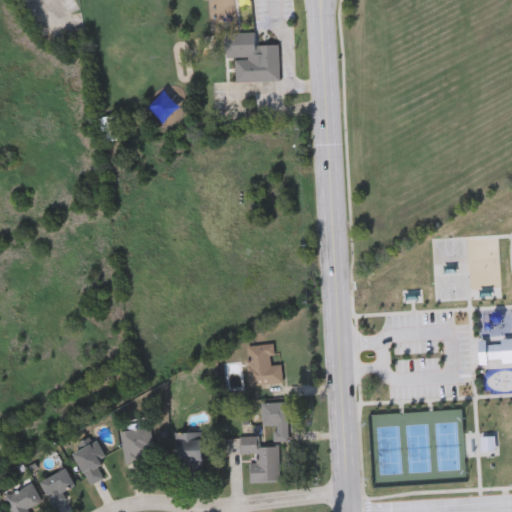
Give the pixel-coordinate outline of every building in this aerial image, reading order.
[(152,23),(151,1),(129,2),(131,25),(152,23)] [(257,43),(280,43),(281,81),(237,81),(236,57),(227,57),(226,30),(256,30),(257,43)] [(101,119),(103,144),(123,142),(120,117),(101,119)] [(252,383),(249,344),(273,342),(274,362),(282,362),(284,381),(252,383)] [(263,423),(263,401),(290,400),(290,439),(276,439),(276,423),(263,423)] [(204,473),(187,473),(187,464),(176,464),(176,430),(204,430),(204,473)] [(280,445),(281,479),(254,480),(253,451),(242,452),(241,435),(259,435),(259,445),(280,445)] [(92,443),(108,475),(86,485),(71,453),(92,443)] [(511,465),(498,466),(498,482),(511,481),(511,465)] [(61,492),(65,499),(52,507),(38,482),(64,468),(73,485),(61,492)] [(26,508),(27,511),(10,511),(3,497),(31,483),(40,501),(26,508)]
